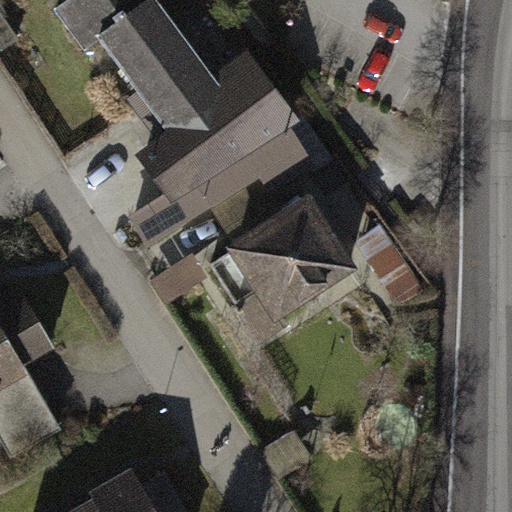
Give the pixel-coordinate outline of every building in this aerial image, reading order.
[(146,0),(56,0),(43,10),(74,52),(82,46),(155,145),(219,98),(146,0)] [(344,274),(290,186),(187,251),(241,338),(344,274)] [(0,384),(7,380),(1,371),(38,349),(0,287),(0,286),(0,384)] [(30,380),(0,396),(0,451),(5,460),(59,429),(30,380)] [(138,511),(116,474),(50,511),(138,511)]
